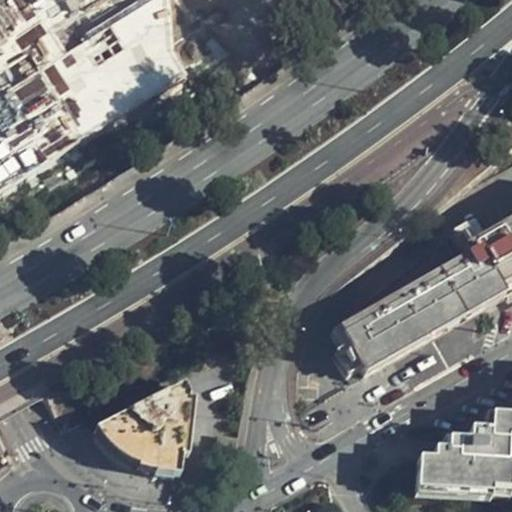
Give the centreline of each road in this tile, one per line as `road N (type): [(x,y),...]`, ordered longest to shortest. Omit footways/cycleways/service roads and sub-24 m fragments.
road 1 (primary): [(0,368),(280,196),(511,22)]
road 2 (primary): [(439,0),(208,167),(0,294)]
road 3 (primary): [(265,400),(320,287),(511,73)]
road 4 (tertiary): [(511,349),(342,447)]
